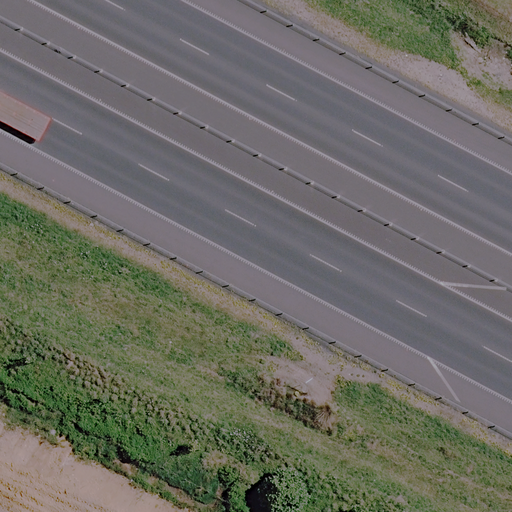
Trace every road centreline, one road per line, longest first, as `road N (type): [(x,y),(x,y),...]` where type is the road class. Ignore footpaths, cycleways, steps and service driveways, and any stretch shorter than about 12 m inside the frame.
road 1 (motorway): [(511,354),(0,83)]
road 2 (motorway): [(110,0),(511,212)]
